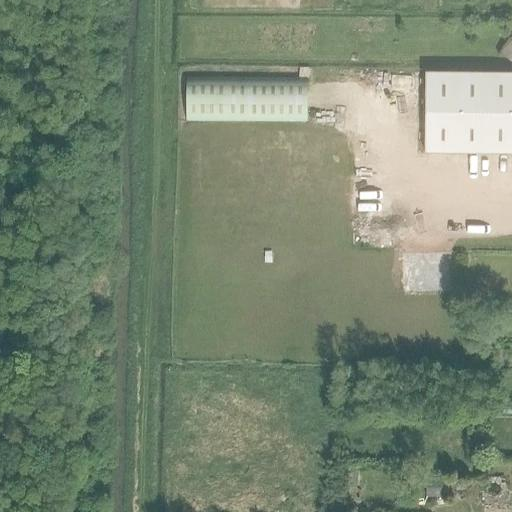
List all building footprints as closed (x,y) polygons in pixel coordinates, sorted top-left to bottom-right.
[(511,154),(511,74),(426,74),(425,154),(511,154)] [(308,123),(309,79),(187,78),(187,122),(308,123)] [(502,407),(502,415),(510,416),(510,407),(502,407)] [(344,490),(358,491),(359,471),(344,470),(344,490)] [(449,480),(426,481),(427,498),(450,497),(449,480)]
